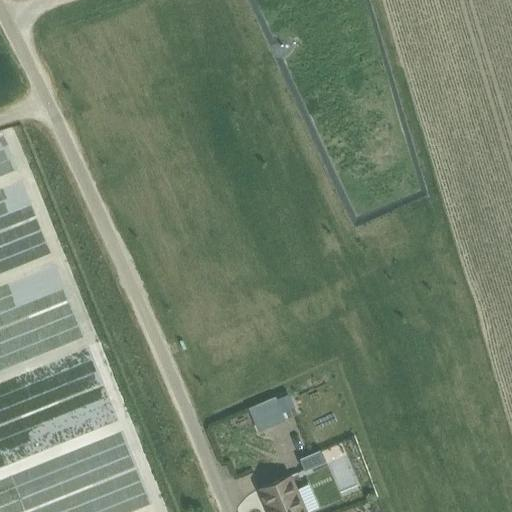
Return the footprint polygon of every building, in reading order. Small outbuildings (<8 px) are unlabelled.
[(150,10),(145,0),(143,0),(49,42),(187,350),(284,306),(274,284),(273,284),(150,10)] [(403,252),(290,0),(172,0),(150,10),(273,284),(274,284),(284,306),(403,252)] [(434,274),(362,306),(406,406),(416,427),(488,394),(434,274)] [(284,306),(187,350),(201,381),(298,338),(284,306)] [(358,308),(317,327),(386,511),(434,511),(412,453),(422,449),(416,427),(406,406),(396,410),(358,308)] [(250,405),(257,429),(299,416),(292,392),(250,405)] [(511,511),(511,471),(488,394),(416,427),(422,449),(441,511),(511,511)] [(303,457),(307,471),(318,468),(314,454),(303,457)] [(305,511),(290,477),(261,489),(270,511),(305,511)]
